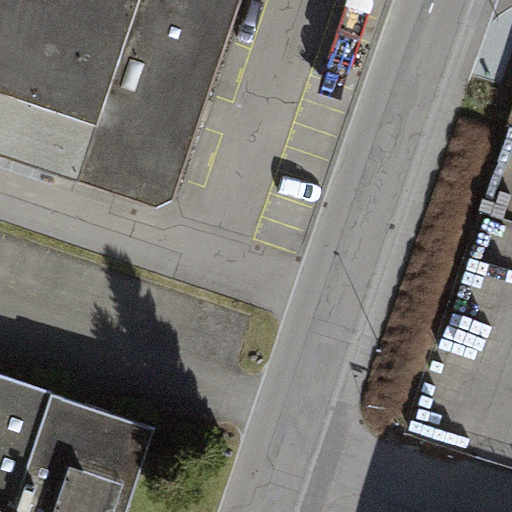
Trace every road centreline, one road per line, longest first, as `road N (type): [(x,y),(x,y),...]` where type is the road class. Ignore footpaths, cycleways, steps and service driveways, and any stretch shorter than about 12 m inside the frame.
road 1 (residential): [(261,511),(435,0)]
road 2 (unknown): [(290,426),(511,504)]
